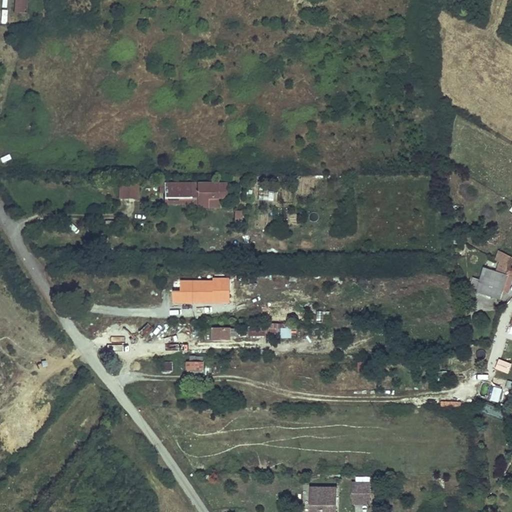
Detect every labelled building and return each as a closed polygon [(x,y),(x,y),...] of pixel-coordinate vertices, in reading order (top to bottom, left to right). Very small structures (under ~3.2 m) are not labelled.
[(26,12),(27,0),(15,0),(15,12),(26,12)] [(229,181),(158,180),(158,187),(165,187),(165,193),(165,195),(197,195),(198,205),(208,205),(207,196),(218,195),(229,196),(229,181)] [(139,181),(121,181),(121,198),(139,198),(139,181)] [(197,195),(165,195),(165,201),(189,201),(189,205),(198,205),(197,195)] [(218,205),(218,195),(207,196),(208,205),(218,205)] [(116,221),(105,220),(105,229),(116,229),(116,221)] [(498,261),(509,268),(511,259),(497,253),(493,259),(498,261)] [(496,269),(477,260),(468,284),(498,296),(501,288),(506,273),(496,269)] [(498,261),(496,269),(506,273),(509,268),(498,261)] [(511,275),(506,273),(501,288),(507,291),(511,276),(511,275)] [(230,277),(211,276),(211,298),(221,298),(221,294),(230,294),(230,277)] [(171,289),(171,303),(197,303),(198,301),(206,301),(206,289),(198,289),(198,280),(179,280),(179,289),(171,289)] [(270,319),(302,319),(302,315),(290,315),(290,311),(270,311),(270,319)] [(249,336),(265,336),(265,333),(278,333),(278,322),(266,322),(266,325),(249,325),(249,336)] [(485,322),(473,323),(474,331),(485,330),(485,322)] [(236,328),(213,328),(213,340),(230,340),(230,336),(236,336),(236,328)] [(291,328),(281,328),(281,337),(291,337),(291,328)] [(185,369),(202,369),(203,356),(189,356),(189,361),(186,361),(185,369)] [(500,360),(498,369),(509,372),(511,363),(500,360)] [(172,362),(162,362),(161,371),(172,371),(172,362)] [(489,396),(491,383),(482,381),(480,395),(489,396)] [(499,402),(502,388),(493,385),(489,399),(499,402)] [(374,483),(358,482),(357,502),(366,502),(373,502),(374,483)] [(339,511),(340,487),(314,487),(313,511),(339,511)]
